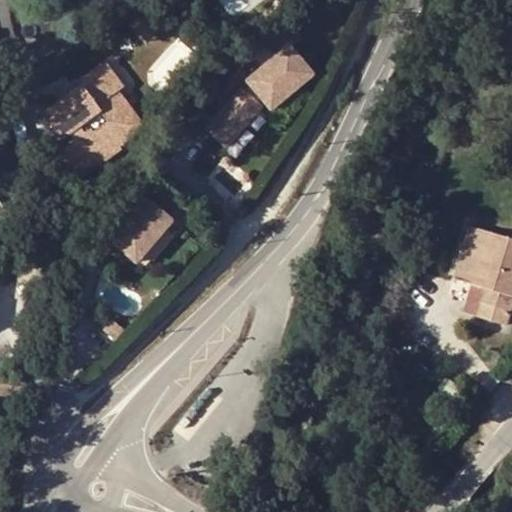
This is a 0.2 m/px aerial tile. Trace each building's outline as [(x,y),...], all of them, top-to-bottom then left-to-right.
[(111,0),(101,0),(90,4),(94,19),(115,13),(111,0)] [(155,8),(130,31),(151,50),(174,26),(155,8)] [(220,123),(239,139),(276,98),(274,97),(279,91),(290,104),(333,64),(308,37),(315,30),(300,15),(277,34),(291,50),(264,75),(267,79),(261,85),(257,82),(220,123)] [(247,31),(242,25),(229,36),(233,42),(247,31)] [(47,119),(65,144),(73,139),(88,128),(93,135),(79,146),(54,164),(72,188),(103,167),(104,169),(126,154),(124,151),(150,131),(123,95),(129,90),(109,65),(81,85),(85,92),(47,119)] [(0,140),(8,139),(0,101),(0,140)] [(88,128),(73,139),(79,146),(93,135),(88,128)] [(198,231),(212,217),(190,194),(177,209),(163,197),(129,236),(154,261),(189,222),(198,231)] [(480,282),(491,230),(475,226),(464,279),(480,282)] [(511,325),(511,235),(491,230),(480,282),(492,285),(485,317),(511,325)] [(492,285),(480,282),(474,315),(485,317),(492,285)]
